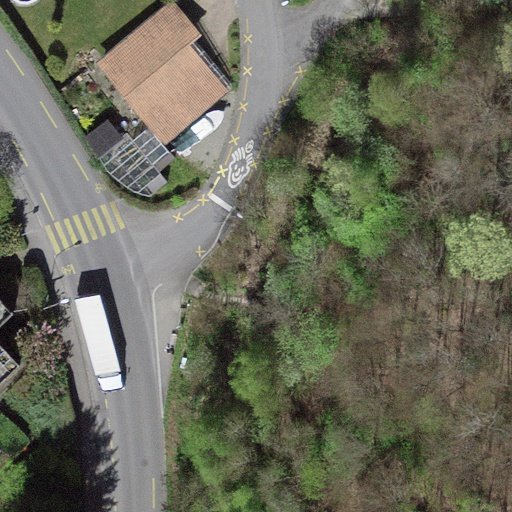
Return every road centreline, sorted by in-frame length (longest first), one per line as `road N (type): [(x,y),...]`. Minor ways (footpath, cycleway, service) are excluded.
road 1 (residential): [(111,285),(211,207),(250,149),(267,27),(260,0)]
road 2 (tertiary): [(111,285),(0,77)]
road 3 (tertiary): [(137,511),(131,372),(111,285)]
